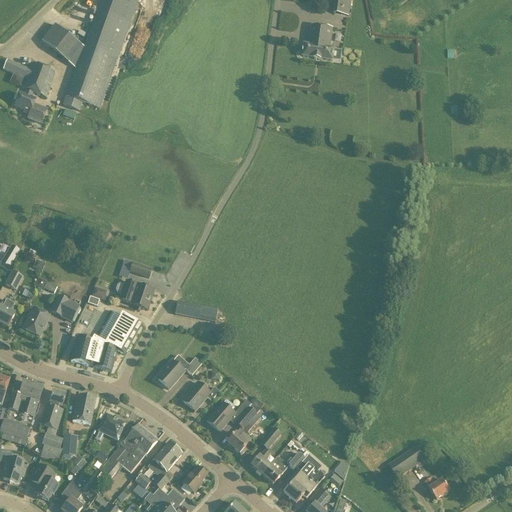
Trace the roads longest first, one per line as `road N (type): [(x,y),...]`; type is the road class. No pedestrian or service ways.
road 1 (unclassified): [(277,0),(261,125),(249,157),(116,392)]
road 2 (tertiary): [(228,479),(151,411),(116,392)]
road 3 (tertiary): [(116,392),(0,352)]
